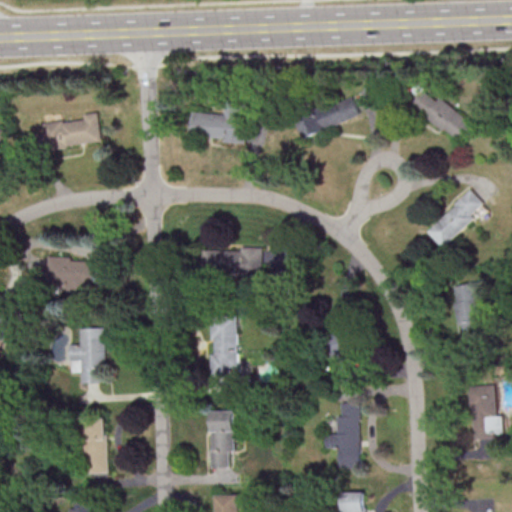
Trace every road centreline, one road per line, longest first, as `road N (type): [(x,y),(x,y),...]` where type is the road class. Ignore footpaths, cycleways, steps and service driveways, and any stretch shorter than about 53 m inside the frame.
road 1 (residential): [(420,511),(413,355),(396,302),(366,258),(310,213),(275,201),(154,195)]
road 2 (residential): [(166,511),(146,33)]
road 3 (secondary): [(511,18),(146,33)]
road 4 (residential): [(341,235),(359,209),(403,186),(403,171),(383,159),(364,174),(359,209)]
road 5 (residential): [(154,195),(80,199),(30,211),(0,230)]
road 6 (secondary): [(146,33),(0,38)]
